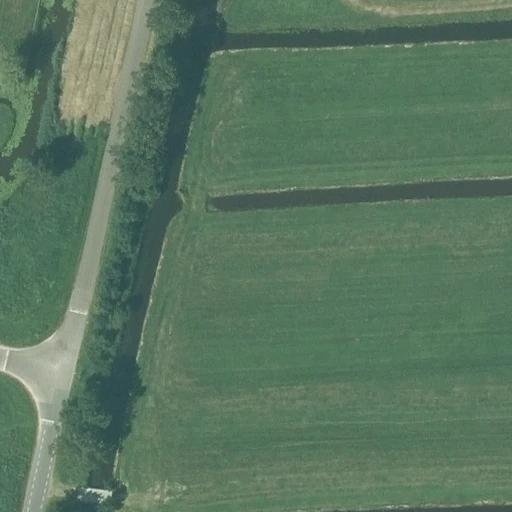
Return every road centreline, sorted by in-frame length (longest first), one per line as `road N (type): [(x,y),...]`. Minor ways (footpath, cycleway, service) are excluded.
road 1 (unclassified): [(63,372),(147,0)]
road 2 (tertiary): [(36,511),(63,372)]
